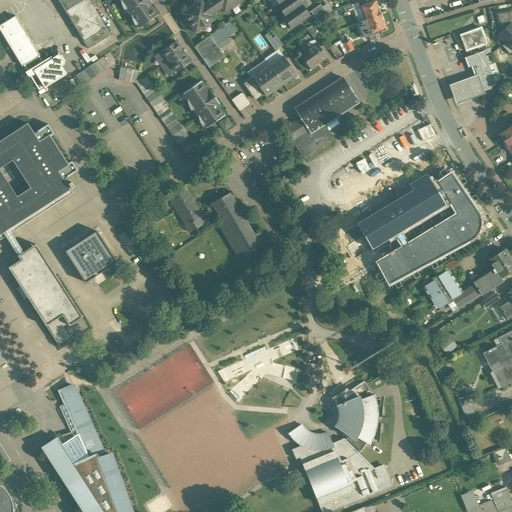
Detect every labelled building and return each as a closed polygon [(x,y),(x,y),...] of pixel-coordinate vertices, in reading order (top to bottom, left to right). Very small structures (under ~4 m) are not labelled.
[(58,0),(88,49),(109,36),(104,29),(106,28),(93,5),(100,1),(99,0),(58,0)] [(120,0),(121,1),(121,2),(121,4),(122,5),(123,7),(123,9),(124,10),(127,8),(131,15),(131,17),(132,18),(132,19),(133,21),(134,23),(135,26),(137,24),(140,27),(157,15),(150,4),(152,3),(149,0),(120,0)] [(210,0),(204,4),(201,0),(200,0),(182,13),(195,33),(202,28),(203,29),(208,26),(207,24),(214,19),(211,15),(221,8),(224,13),(231,8),(232,9),(237,6),(236,4),(242,0),(210,0)] [(285,0),(279,5),(279,4),(277,5),(277,6),(284,16),(283,17),(283,18),(302,5),(304,4),(301,0),(285,0)] [(368,4),(359,7),(358,3),(352,5),(354,10),(353,10),(358,23),(381,15),(376,1),(368,4)] [(327,14),(320,4),(315,8),(322,18),(327,14)] [(302,5),(283,18),(291,29),(310,16),(302,5)] [(352,5),(344,8),(345,13),(353,10),(354,10),(352,5)] [(322,18),(315,8),(310,11),(317,21),(322,18)] [(511,9),(496,13),(498,21),(504,29),(498,34),(505,42),(511,49),(511,9)] [(381,15),(358,23),(363,37),(386,28),(381,15)] [(40,55),(16,16),(0,25),(0,30),(22,66),(24,65),(27,71),(25,72),(29,78),(31,77),(39,90),(44,87),(44,88),(67,74),(62,66),(65,64),(59,54),(52,58),(51,57),(42,62),(39,56),(40,55)] [(236,32),(229,22),(225,25),(231,35),(236,32)] [(231,35),(225,25),(219,29),(226,38),(231,35)] [(312,25),(306,30),(313,38),(318,34),(312,25)] [(481,27),(460,35),(466,51),(487,43),(481,27)] [(219,29),(210,35),(217,45),(226,38),(219,29)] [(282,45),(273,32),(267,36),(276,49),(282,45)] [(210,35),(194,46),(209,68),(225,56),(217,45),(210,35)] [(349,40),(343,43),(348,52),(353,49),(349,40)] [(176,41),(157,54),(164,64),(183,51),(176,41)] [(317,43),(300,55),(310,69),(317,64),(326,57),(317,43)] [(183,51),(164,64),(172,75),(190,62),(183,51)] [(468,57),(465,58),(469,67),(472,66),(475,76),(481,92),(484,91),(490,89),(495,83),(483,51),(468,57)] [(110,67),(103,57),(98,61),(105,70),(110,67)] [(296,74),(283,57),(269,67),(280,82),(281,84),(296,74)] [(264,60),(250,70),(255,76),(269,67),(264,60)] [(98,61),(93,64),(100,74),(105,70),(98,61)] [(93,64),(89,67),(96,77),(100,74),(93,64)] [(96,77),(89,67),(85,69),(92,79),(96,77)] [(138,71),(121,67),(118,80),(136,83),(138,71)] [(280,82),(269,67),(255,76),(253,78),(263,93),(265,95),(281,84),(280,82)] [(85,69),(80,73),(87,83),(92,79),(85,69)] [(87,83),(80,73),(75,76),(82,86),(87,83)] [(147,76),(136,84),(140,89),(150,81),(147,76)] [(481,92),(475,76),(449,85),(456,104),(485,94),(484,91),(481,92)] [(263,93),(253,78),(245,84),(255,99),(263,93)] [(343,78),(295,109),(295,110),(300,118),(310,133),(323,124),(358,101),(343,78)] [(150,81),(140,89),(143,93),(154,86),(150,81)] [(208,92),(201,81),(183,93),(188,100),(188,102),(188,104),(189,106),(190,108),(191,111),(194,109),(198,115),(199,117),(199,118),(199,120),(200,123),(202,126),(205,124),(207,128),(225,115),(217,105),(219,103),(210,90),(208,92)] [(154,86),(143,93),(146,98),(157,91),(154,86)] [(157,91),(146,98),(152,107),(163,99),(157,91)] [(241,93),(232,100),(239,110),(248,103),(241,93)] [(163,99),(152,107),(156,112),(166,104),(163,99)] [(166,104),(156,112),(159,116),(170,109),(166,104)] [(170,109),(159,116),(162,121),(173,114),(170,109)] [(173,114),(162,121),(169,131),(180,124),(173,114)] [(227,118),(220,123),(225,130),(232,125),(227,118)] [(323,124),(310,133),(300,118),(285,127),(303,156),(332,138),(323,124)] [(0,234),(3,232),(8,229),(69,190),(74,187),(71,183),(67,185),(63,179),(77,170),(71,162),(67,164),(49,136),(53,133),(48,125),(33,134),(29,127),(27,124),(0,141),(0,234)] [(180,124),(169,131),(175,139),(186,132),(180,124)] [(511,125),(499,134),(511,153),(511,125)] [(196,147),(186,132),(175,139),(185,154),(196,147)] [(443,201),(447,198),(457,214),(407,244),(403,246),(378,262),(389,284),(473,239),(476,236),(479,232),(480,229),(481,225),(481,220),(480,217),(479,214),(477,211),(472,204),(451,173),(438,182),(442,188),(437,191),(443,201)] [(427,174),(409,184),(412,190),(357,224),(372,249),(396,235),(400,233),(446,205),(443,201),(437,191),(427,174)] [(185,187),(169,196),(190,232),(196,229),(192,223),(203,217),(185,187)] [(72,193),(69,190),(8,229),(10,233),(72,193)] [(230,193),(213,202),(214,205),(216,208),(244,255),(266,243),(260,233),(254,236),(230,193)] [(203,217),(192,223),(196,229),(206,223),(203,217)] [(31,273),(47,263),(36,244),(23,252),(10,233),(8,229),(3,232),(18,256),(20,260),(22,259),(31,273)] [(117,262),(96,231),(65,251),(85,283),(90,280),(101,272),(117,262)] [(403,246),(407,244),(400,233),(396,235),(403,246)] [(490,272),(474,283),(474,284),(481,294),(481,295),(501,283),(498,278),(511,269),(511,261),(505,249),(489,259),(493,264),(487,268),(490,272)] [(22,259),(20,260),(8,267),(20,286),(16,288),(23,300),(27,297),(60,347),(73,338),(66,327),(82,317),(47,263),(31,273),(22,259)] [(447,277),(444,272),(432,280),(433,281),(425,286),(439,308),(453,299),(452,298),(460,293),(449,275),(447,277)] [(460,293),(452,298),(453,299),(458,308),(481,294),(474,284),(460,293)] [(511,288),(510,289),(510,292),(507,294),(511,300),(500,307),(503,311),(502,311),(503,313),(503,312),(507,318),(511,314),(511,288)] [(496,293),(481,302),(485,309),(500,299),(496,293)] [(511,330),(498,337),(501,344),(487,351),(491,359),(498,355),(504,367),(492,373),(499,387),(511,380),(511,330)] [(454,347),(447,339),(439,346),(447,354),(454,347)] [(365,383),(349,394),(351,397),(352,399),(337,405),(339,413),(338,419),(335,426),(348,435),(347,437),(344,440),(358,454),(362,450),(367,443),(369,444),(373,434),(376,425),(377,415),(376,405),(373,395),(371,395),(368,387),(365,383)] [(102,451),(73,385),(58,392),(61,398),(64,404),(59,406),(71,432),(59,440),(58,438),(44,447),(85,511),(130,511),(110,454),(101,458),(99,452),(102,451)] [(458,398),(464,415),(473,412),(467,395),(458,398)] [(332,443),(327,433),(325,433),(320,434),(315,434),(312,433),(307,431),(306,430),(302,426),(302,425),(289,434),(293,439),(298,443),(300,444),(299,447),(292,449),(296,459),(300,457),(303,465),(302,465),(321,511),(330,511),(392,486),(384,464),(374,469),(358,454),(344,440),(343,439),(332,443)] [(496,464),(510,459),(506,448),(492,453),(496,464)] [(0,511),(16,511),(16,510),(13,510),(12,506),(12,504),(11,502),(11,500),(10,498),(8,495),(6,492),(5,490),(2,488),(0,486),(1,486),(0,485),(0,511)] [(511,511),(511,503),(505,487),(490,493),(493,500),(476,506),(473,500),(464,503),(467,511),(511,511)]
